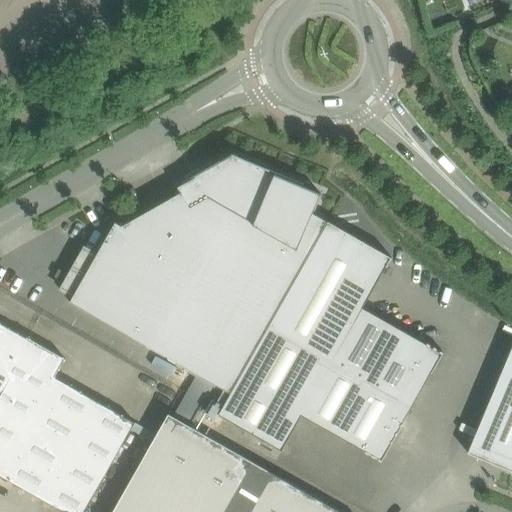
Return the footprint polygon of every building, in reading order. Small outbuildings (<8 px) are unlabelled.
[(115,222),(69,302),(230,394),(269,325),(328,222),(312,213),(314,209),(315,209),(314,208),(320,195),(321,196),(321,195),(319,194),(320,193),(319,193),(319,194),(301,186),(302,185),(303,185),(303,184),(232,154),(181,183),(181,184),(183,184),(183,185),(179,188),(178,187),(177,187),(180,192),(122,225),(115,222)] [(269,325),(230,394),(218,414),(282,451),(302,415),(381,460),(442,353),(363,308),(392,257),(328,221),(328,222),(269,325)] [(37,399),(23,423),(107,471),(135,422),(55,377),(65,359),(0,322),(0,376),(2,382),(6,384),(7,382),(37,399)] [(511,347),(468,453),(511,471),(511,347)] [(23,423),(37,399),(7,382),(6,384),(2,382),(0,385),(0,476),(63,511),(84,511),(107,471),(23,423)] [(341,511),(168,414),(112,511),(341,511)]
